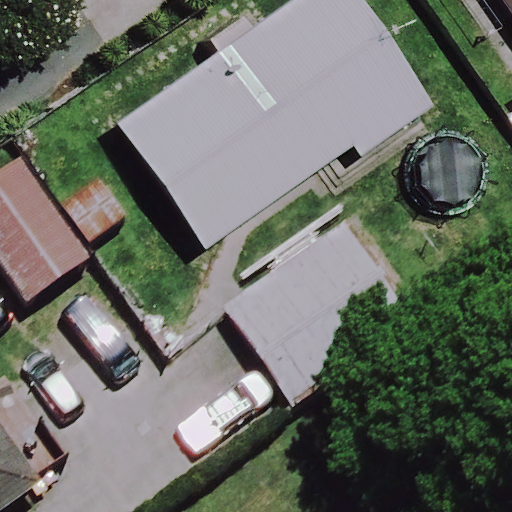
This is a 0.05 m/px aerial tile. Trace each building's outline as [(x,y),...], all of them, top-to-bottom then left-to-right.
[(289,0),(104,130),(190,253),(340,148),(348,159),(415,112),(336,0),(289,0)] [(511,0),(484,0),(511,42),(511,94),(511,95),(511,96),(511,0)] [(82,271),(12,172),(0,181),(0,284),(21,314),(82,271)] [(414,335),(347,234),(222,316),(290,417),(414,335)] [(0,511),(14,511),(85,467),(45,403),(0,432),(0,511)]
